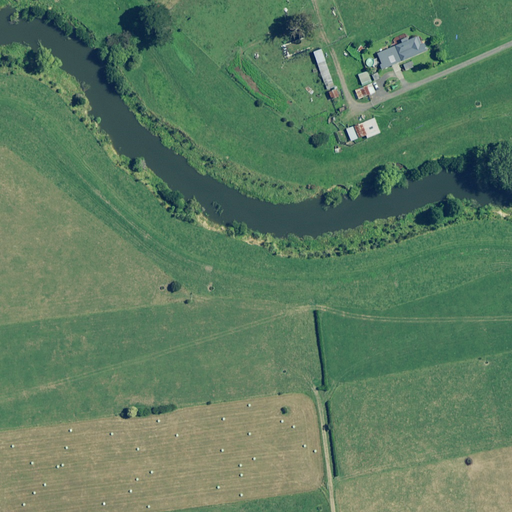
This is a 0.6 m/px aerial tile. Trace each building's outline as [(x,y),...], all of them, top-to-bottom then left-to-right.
[(382,70),(402,61),(409,58),(427,51),(423,42),(419,43),(416,37),(408,40),(407,38),(401,41),(402,43),(377,54),(381,64),(379,65),(382,70)] [(334,87),(321,50),(313,53),(326,90),(334,87)] [(411,61),(403,64),(406,70),(413,67),(411,61)] [(371,83),(368,74),(359,77),(362,87),(371,83)] [(372,84),(362,90),(366,97),(376,92),(372,84)] [(340,97),(336,89),(328,93),(332,101),(340,97)] [(363,98),(360,89),(355,91),(358,100),(363,98)] [(380,133),(374,119),(346,130),(351,141),(366,136),(367,138),(380,133)]
